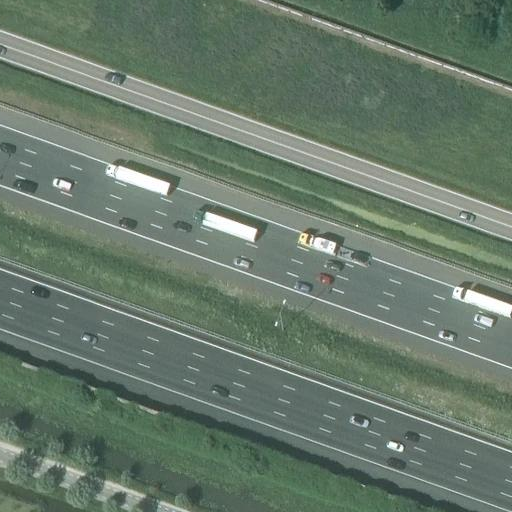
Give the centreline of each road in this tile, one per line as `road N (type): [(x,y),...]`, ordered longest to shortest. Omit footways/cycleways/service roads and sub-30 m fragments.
road 1 (primary): [(0,47),(511,231)]
road 2 (motorway): [(511,340),(0,157)]
road 3 (motorway): [(0,301),(511,483)]
road 4 (track): [(299,0),(511,76)]
road 5 (unclassified): [(139,511),(0,460)]
